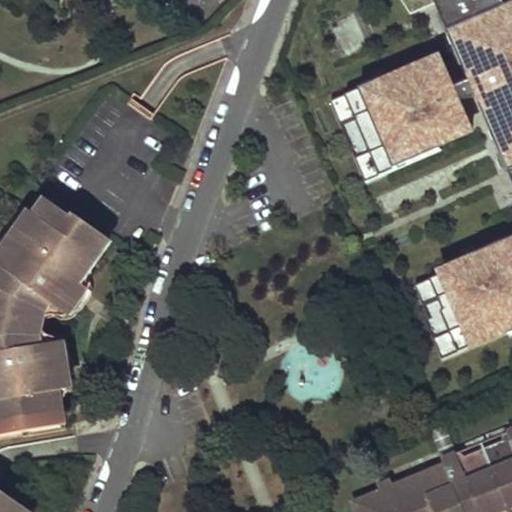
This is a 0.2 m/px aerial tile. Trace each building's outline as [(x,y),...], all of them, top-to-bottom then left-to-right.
[(511,4),(510,0),(440,0),(443,6),(449,4),(477,69),(474,70),(477,78),(479,84),(485,99),(489,108),(486,110),(511,172),(511,244),(478,258),(483,271),(472,275),(469,268),(417,289),(430,321),(426,322),(443,363),(510,336),(511,340),(511,339),(511,4)] [(455,35),(474,80),(477,78),(474,70),(477,69),(449,4),(443,6),(448,19),(445,20),(452,37),(455,35)] [(336,104),(370,185),(446,154),(444,148),(477,135),(465,107),(459,92),(447,62),(395,84),(399,92),(388,96),(383,85),(336,104)] [(479,84),(459,92),(465,107),(485,99),(479,84)] [(0,438),(62,428),(56,393),(54,379),(50,379),(47,364),(52,364),(59,356),(61,345),(38,349),(36,340),(43,310),(49,303),(67,316),(70,307),(68,295),(63,292),(71,279),(78,284),(109,241),(75,216),(73,219),(52,204),(41,220),(36,216),(0,267),(4,271),(0,276),(0,438)] [(73,308),(85,290),(78,284),(71,279),(63,292),(68,295),(70,307),(67,316),(73,308)] [(54,379),(56,393),(69,392),(61,345),(59,356),(52,364),(47,364),(50,379),(54,379)] [(381,494),(355,505),(358,511),(504,511),(511,509),(508,502),(511,499),(511,432),(509,434),(505,437),(505,443),(467,458),(461,455),(458,455),(444,461),(446,466),(395,488),(393,482),(379,488),(381,494)] [(435,438),(444,461),(458,455),(448,432),(435,438)] [(0,511),(30,511),(0,490),(0,511)]
